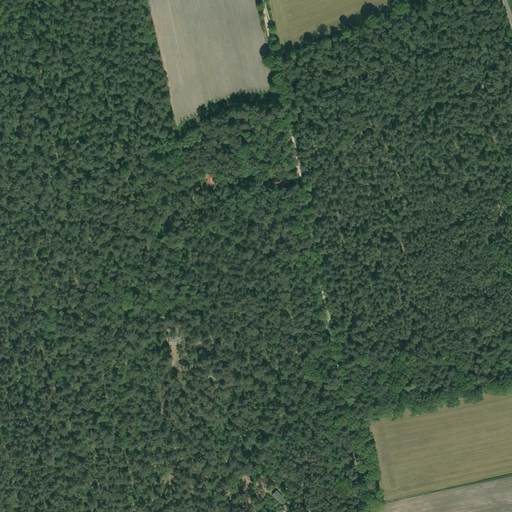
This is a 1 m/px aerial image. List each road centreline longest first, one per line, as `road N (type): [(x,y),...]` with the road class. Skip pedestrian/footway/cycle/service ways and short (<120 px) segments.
road 1 (track): [(367,511),(261,0)]
road 2 (track): [(351,422),(209,462),(145,410),(125,363),(126,328),(141,313),(156,309),(174,324)]
